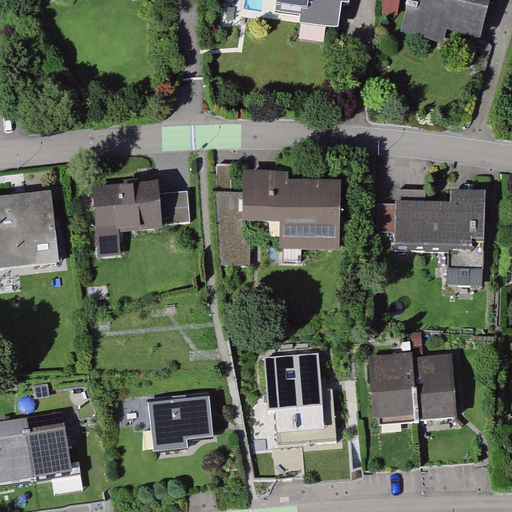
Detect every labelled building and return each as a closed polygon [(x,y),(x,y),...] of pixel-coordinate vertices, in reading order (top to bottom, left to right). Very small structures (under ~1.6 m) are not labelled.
[(277,0),(276,14),(300,17),(299,23),(339,28),(342,2),(350,3),(350,0),(277,0)] [(480,38),(490,0),(409,0),(400,32),(444,44),(447,30),(480,38)] [(216,164),(216,192),(232,192),(232,164),(216,164)] [(340,250),(341,180),(289,179),(289,172),(244,171),(243,192),(243,221),(251,221),(280,222),(280,249),(340,250)] [(121,256),(119,232),(162,229),(162,226),(160,194),(159,182),(93,187),(99,257),(121,256)] [(51,187),(0,191),(0,278),(60,272),(51,187)] [(162,226),(191,223),(189,191),(160,194),(162,226)] [(251,221),(243,221),(243,192),(232,192),(216,192),(221,266),(250,267),(251,221)] [(487,289),(490,193),(447,192),(447,208),(388,206),(386,253),(446,255),(444,287),(487,289)] [(276,410),(278,446),(337,442),(333,390),(322,390),(319,354),(265,358),(269,410),(276,410)] [(448,357),(365,363),(370,438),(454,432),(448,357)] [(33,387),(35,400),(50,397),(48,384),(33,387)] [(209,393),(148,400),(153,452),(189,449),(188,440),(213,437),(209,393)] [(73,472),(63,412),(25,418),(35,478),(73,472)] [(0,483),(35,478),(25,418),(0,422),(0,483)]
